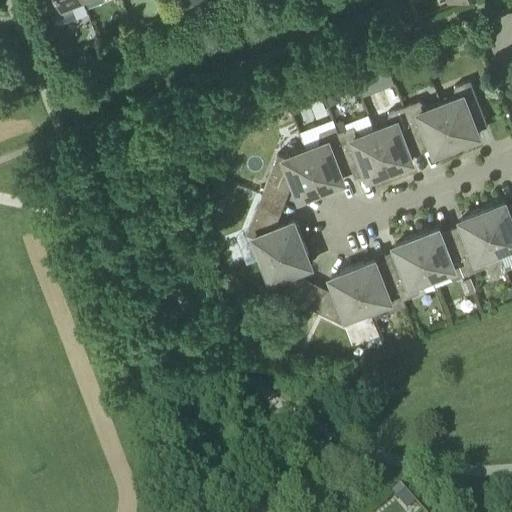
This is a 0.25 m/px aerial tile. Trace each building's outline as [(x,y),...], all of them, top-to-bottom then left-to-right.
[(45,0),(53,19),(74,11),(71,2),(76,0),(45,0)] [(389,68),(380,72),(385,86),(394,83),(389,68)] [(474,124),(486,120),(470,80),(454,86),(454,98),(441,103),(457,144),(469,140),(468,138),(478,134),(474,124)] [(337,88),(326,92),(330,105),(342,101),(337,88)] [(457,144),(441,103),(428,108),(419,99),(403,105),(419,146),(431,141),(434,151),(444,147),(445,149),(457,144)] [(419,146),(403,105),(388,111),(388,123),(374,128),(391,170),(403,165),(402,163),(412,159),(408,150),(419,146)] [(319,143),(306,148),(322,190),(334,185),(333,183),(343,179),(339,170),(351,165),(338,131),(336,125),(319,131),(319,143)] [(391,170),(374,128),(361,133),(353,125),(338,131),(351,165),(353,171),(364,167),(368,177),(378,173),(379,175),(391,170)] [(310,195),(322,190),(306,148),(285,156),(277,153),(267,181),(284,187),(288,177),(292,176),(299,196),(309,193),(310,195)] [(216,203),(215,208),(222,210),(225,199),(217,197),(217,198),(216,203)] [(482,208),(498,250),(511,245),(511,209),(508,211),(504,202),(494,205),(494,203),(482,208)] [(293,220),(272,228),(270,223),(274,213),(257,206),(246,233),(254,236),(262,257),(304,241),(299,229),(297,230),(293,220)] [(485,255),(498,250),(482,208),(470,213),(470,215),(461,219),(464,228),(453,232),(469,273),(485,266),(485,255)] [(453,279),(469,273),(453,232),(442,237),(438,227),(428,231),(427,229),(415,234),(432,276),(445,270),(453,279)] [(432,276),(415,234),(403,239),(404,240),(394,244),(398,254),(387,258),(389,264),(403,298),(418,292),(419,281),(432,276)] [(308,253),(304,241),(262,257),(270,278),(266,285),(293,298),(301,282),(291,277),(289,271),(310,263),(306,253),(308,253)] [(352,266),(368,307),(381,302),(389,311),(405,304),(403,298),(389,264),(378,268),(374,259),(364,263),(363,261),(352,266)] [(347,315),(368,307),(352,266),(340,270),(340,272),(330,276),(338,297),(335,298),(325,293),(317,310),(343,323),(347,315)] [(471,277),(462,280),(467,293),(476,290),(471,277)] [(401,486),(391,494),(397,500),(406,492),(401,486)]
